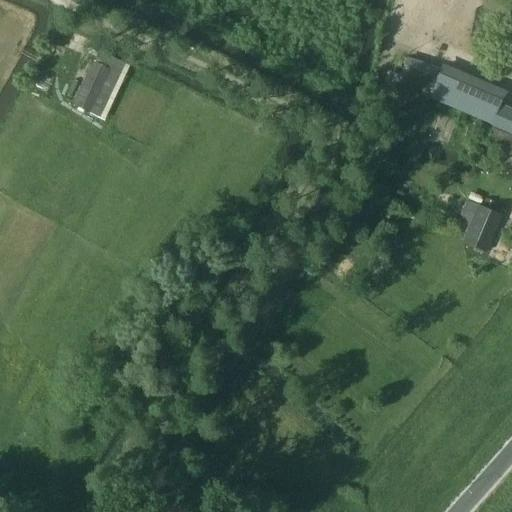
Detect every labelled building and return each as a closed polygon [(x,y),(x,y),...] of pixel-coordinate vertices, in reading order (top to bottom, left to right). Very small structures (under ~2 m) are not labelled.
[(97,52),(72,106),(100,118),(124,65),(97,52)] [(495,69),(504,73),(508,66),(499,62),(495,69)] [(441,69),(428,97),(491,124),(490,125),(511,134),(511,111),(500,106),(505,93),(442,66),(441,69)] [(493,129),(486,146),(503,153),(510,136),(493,129)] [(501,216),(479,206),(466,201),(454,228),(467,234),(463,243),(485,253),(501,216)]
